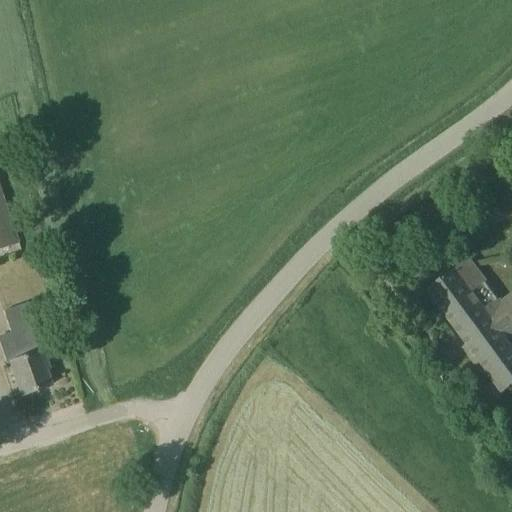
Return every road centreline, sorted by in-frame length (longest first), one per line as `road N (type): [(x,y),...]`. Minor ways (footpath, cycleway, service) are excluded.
road 1 (unclassified): [(162,511),(179,445),(213,369),(274,289),(511,99)]
road 2 (track): [(0,450),(108,412),(143,406),(192,416)]
